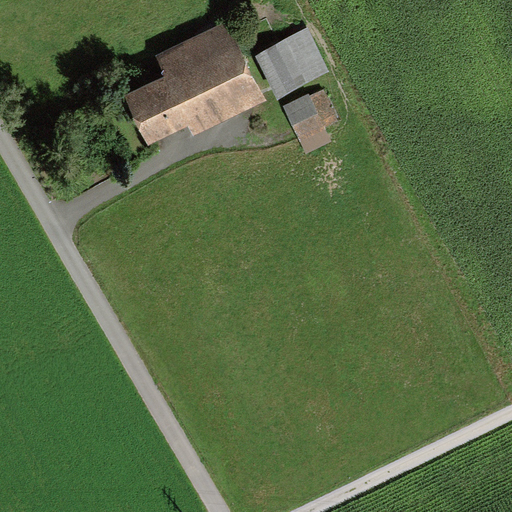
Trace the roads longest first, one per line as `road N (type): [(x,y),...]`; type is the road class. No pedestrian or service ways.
road 1 (track): [(0,128),(222,511)]
road 2 (track): [(309,511),(511,414)]
